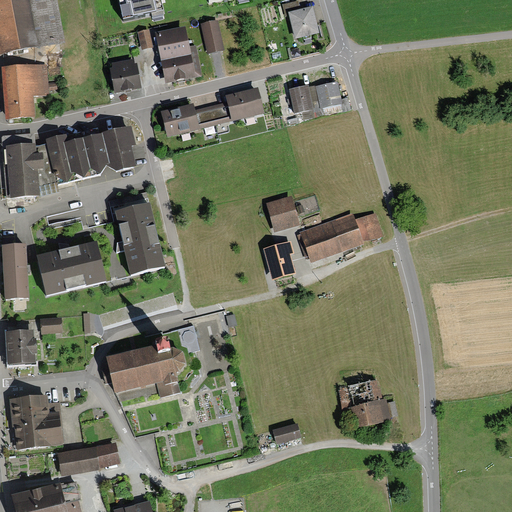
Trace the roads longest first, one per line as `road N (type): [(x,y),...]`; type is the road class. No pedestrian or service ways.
road 1 (unclassified): [(434,511),(419,296),(346,54)]
road 2 (unclassified): [(346,54),(0,130)]
road 3 (track): [(155,478),(175,484),(333,441),(430,448)]
road 4 (track): [(220,307),(315,279),(400,238)]
road 5 (unclassified): [(511,36),(346,54)]
